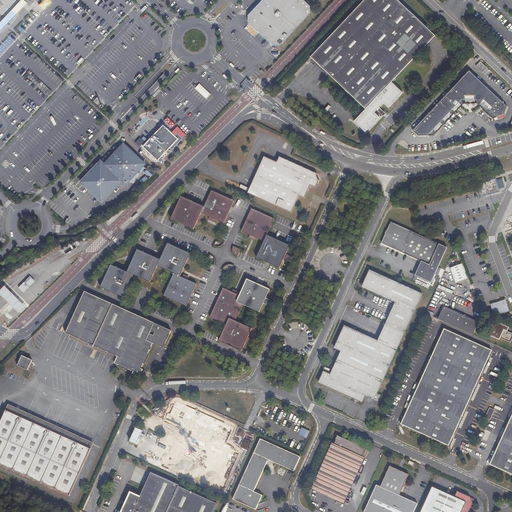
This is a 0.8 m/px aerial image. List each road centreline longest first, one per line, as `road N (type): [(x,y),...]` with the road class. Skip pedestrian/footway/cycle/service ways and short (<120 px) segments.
road 1 (unclassified): [(230,126),(31,328),(9,334),(0,327)]
road 2 (unclassified): [(294,398),(394,172)]
road 3 (unclassified): [(352,162),(252,385)]
road 4 (unclassified): [(89,509),(146,396),(179,385),(252,385)]
road 5 (unknown): [(263,388),(214,479),(119,443)]
road 6 (unclassified): [(491,490),(328,416)]
road 7 (unclassified): [(511,136),(412,161),(367,157)]
road 8 (unclassified): [(175,46),(99,142)]
road 9 (unclassified): [(99,142),(184,57)]
road 10 (unclassified): [(394,172),(511,149)]
